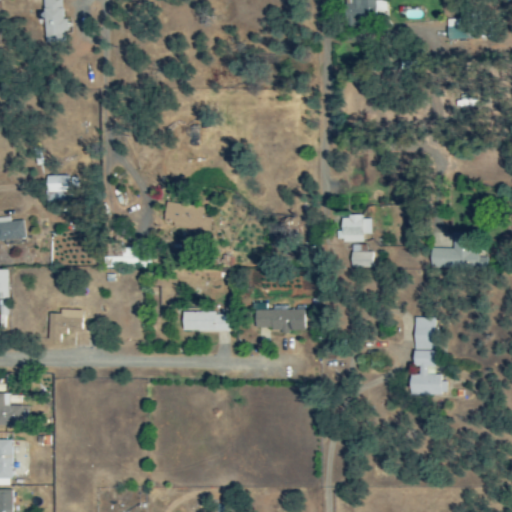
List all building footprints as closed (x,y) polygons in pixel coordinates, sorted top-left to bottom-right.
[(65,0),(45,0),(47,39),(70,39),(69,21),(66,21),(65,0)] [(346,27),(375,28),(375,1),(347,0),(346,27)] [(73,202),(73,178),(49,177),(49,201),(73,202)] [(205,207),(167,206),(166,228),(204,229),(205,207)] [(0,219),(0,242),(27,239),(25,221),(14,223),(13,218),(0,219)] [(373,219),(343,218),(342,243),(363,244),(364,235),(373,235),(373,219)] [(429,269),(486,271),(487,253),(472,252),(473,234),(453,233),(452,250),(430,249),(429,269)] [(151,269),(150,248),(125,249),(126,269),(151,269)] [(376,254),(350,253),(349,269),(376,269),(376,254)] [(11,271),(0,271),(0,293),(0,294),(0,300),(11,301),(11,271)] [(0,318),(8,319),(8,308),(0,308),(0,318)] [(86,312),(63,311),(63,315),(53,315),(52,341),(63,342),(64,334),(85,334),(86,312)] [(308,312),(255,311),(255,331),(307,332),(308,312)] [(187,315),(187,334),(233,332),(232,314),(187,315)] [(433,319),(413,318),(412,346),(433,347),(433,319)] [(434,352),(412,352),(412,367),(417,367),(417,376),(409,376),(409,396),(444,397),(444,383),(439,383),(439,376),(426,375),(426,368),(434,368),(434,352)] [(0,426),(23,427),(24,407),(11,407),(11,395),(0,394),(0,426)] [(15,442),(0,441),(0,480),(15,480),(15,442)] [(0,511),(14,511),(15,491),(0,490),(0,511)]
